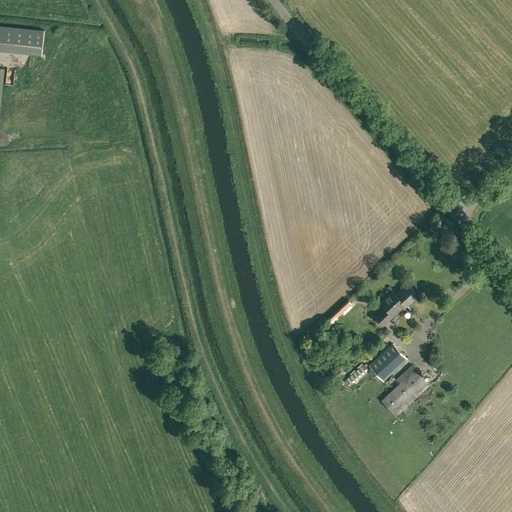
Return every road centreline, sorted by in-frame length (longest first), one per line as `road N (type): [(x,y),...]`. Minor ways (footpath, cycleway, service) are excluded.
road 1 (unclassified): [(511,288),(271,0)]
road 2 (track): [(199,0),(272,275)]
